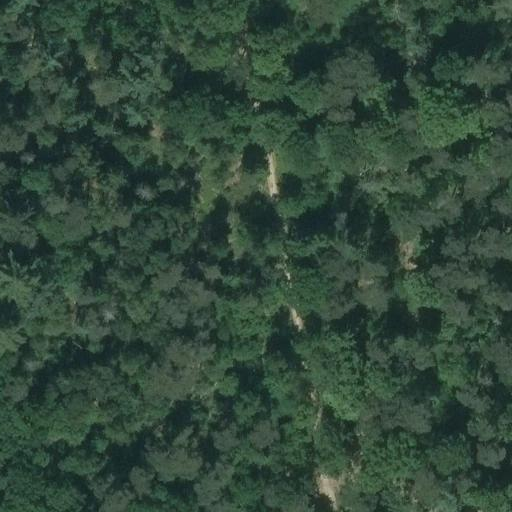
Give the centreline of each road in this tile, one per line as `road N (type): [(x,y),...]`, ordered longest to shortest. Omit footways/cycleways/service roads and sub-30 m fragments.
road 1 (track): [(235,0),(330,511)]
road 2 (track): [(220,511),(511,405)]
road 3 (track): [(0,49),(128,0)]
